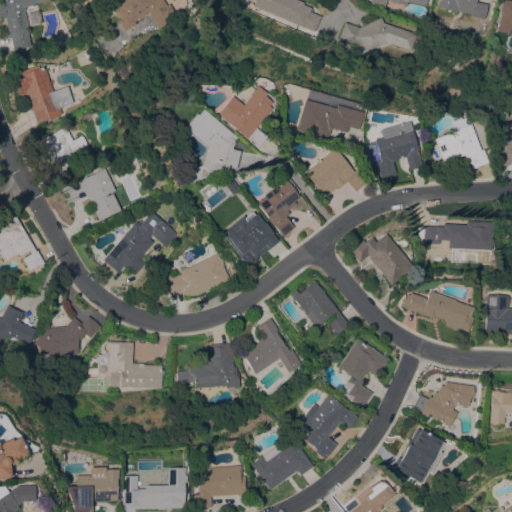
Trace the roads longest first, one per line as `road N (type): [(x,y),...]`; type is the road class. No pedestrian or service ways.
road 1 (residential): [(310,250),(231,309),(201,321),(155,323),(114,309),(83,289),(0,135)]
road 2 (residential): [(249,511),(347,452),(423,347)]
road 3 (residential): [(511,360),(386,333),(310,250)]
road 4 (residential): [(310,250),(384,206),(511,189)]
